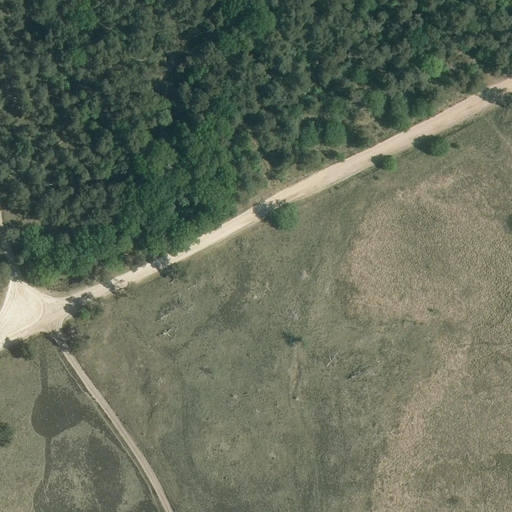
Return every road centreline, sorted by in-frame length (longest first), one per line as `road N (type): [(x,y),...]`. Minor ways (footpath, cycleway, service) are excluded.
road 1 (track): [(0,343),(511,86)]
road 2 (track): [(169,511),(21,282),(0,218)]
